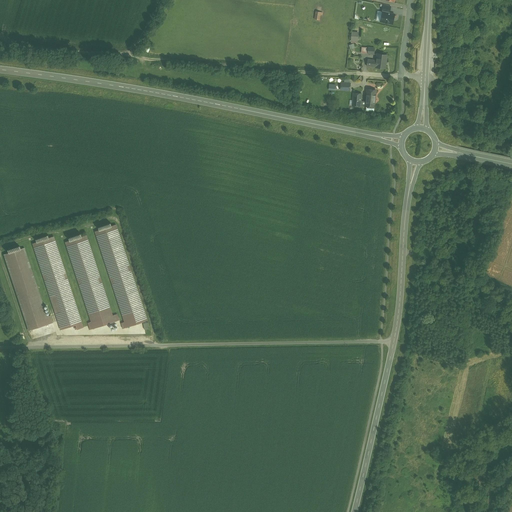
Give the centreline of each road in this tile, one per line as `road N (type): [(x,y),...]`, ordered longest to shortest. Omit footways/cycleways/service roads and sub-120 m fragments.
road 1 (primary): [(0,69),(358,133)]
road 2 (secondary): [(354,511),(393,345),(414,162)]
road 3 (track): [(400,75),(126,58)]
